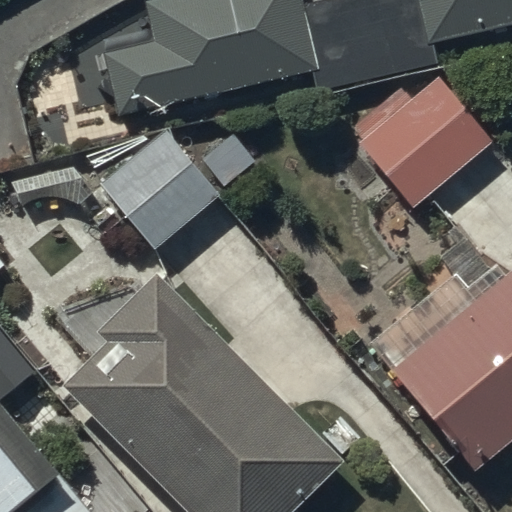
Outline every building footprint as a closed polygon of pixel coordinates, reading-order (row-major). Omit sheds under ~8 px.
[(148,41),(104,52),(108,80),(98,95),(113,106),(117,126),(310,79),(315,103),(436,73),(431,52),(511,33),(511,0),(325,0),(297,6),(295,0),(193,0),(141,12),(148,41)] [(361,147),(355,152),(410,217),(488,151),(435,87),(413,106),(402,93),(352,135),(361,147)] [(160,140),(99,193),(155,258),(216,206),(160,140)] [(465,248),(457,254),(440,268),(452,283),(367,353),(469,482),(510,450),(511,451),(511,276),(502,284),(492,273),(487,277),(465,248)] [(107,355),(63,399),(174,511),(299,511),(339,473),(156,287),(97,345),(107,355)] [(0,511),(80,511),(4,421),(0,424),(0,511)]
